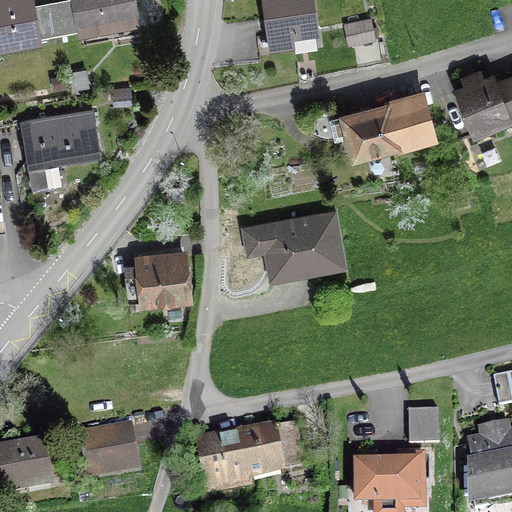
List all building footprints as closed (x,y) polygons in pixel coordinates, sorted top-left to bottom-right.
[(51,3),(32,7),(30,0),(0,0),(0,47),(58,37),(51,3)] [(67,0),(51,3),(58,37),(137,22),(132,0),(67,0)] [(263,0),(270,47),(291,45),(290,34),(313,31),(309,0),(263,0)] [(360,42),(371,39),(369,27),(357,30),(360,42)] [(90,86),(87,67),(71,70),(74,89),(90,86)] [(53,91),(67,88),(65,74),(51,77),(53,91)] [(465,89),(455,93),(472,135),(509,120),(507,115),(511,112),(511,78),(495,85),(492,78),(481,82),(481,80),(464,86),(465,89)] [(114,106),(133,104),(131,85),(112,87),(114,106)] [(358,113),(358,114),(328,121),(333,142),(348,138),(353,157),(431,136),(423,106),(402,112),(399,103),(370,110),(370,109),(358,113)] [(93,105),(19,117),(32,192),(63,187),(59,164),(102,157),(93,105)] [(183,199),(181,185),(166,187),(168,201),(183,199)] [(262,228),(271,278),(307,271),(306,264),(339,258),(331,216),(262,228)] [(188,247),(134,252),(135,262),(123,263),(127,300),(139,299),(140,306),(193,301),(188,247)] [(511,373),(492,377),(497,406),(511,403),(511,373)] [(412,410),(411,444),(440,444),(441,411),(412,410)] [(140,469),(132,421),(79,430),(88,479),(140,469)] [(202,483),(301,465),(294,426),(274,429),(273,428),(195,443),(202,483)] [(511,433),(468,442),(472,464),(468,465),(468,502),(471,501),(473,510),(488,507),(494,497),(510,494),(511,495),(511,433)] [(0,493),(53,486),(46,436),(0,442),(0,493)] [(416,460),(352,462),(353,507),(417,506),(416,460)]
